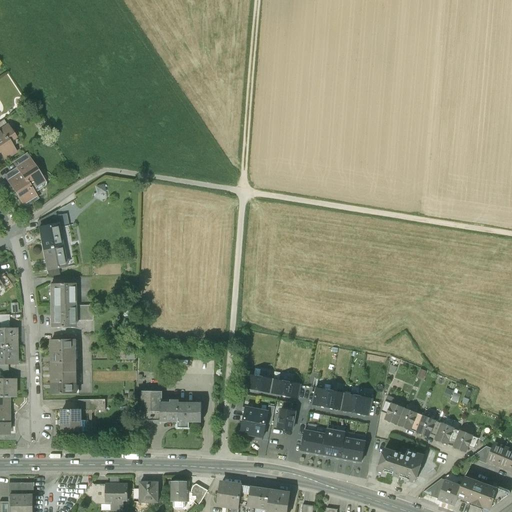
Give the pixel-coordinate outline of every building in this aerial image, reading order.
[(0,131),(0,153),(5,161),(16,153),(9,143),(16,138),(8,127),(0,131)] [(16,168),(19,174),(31,191),(44,182),(28,160),(16,168)] [(35,197),(31,191),(19,174),(7,182),(23,206),(35,197)] [(105,194),(103,186),(95,188),(97,195),(105,194)] [(55,216),(54,213),(36,223),(37,231),(58,227),(68,225),(66,215),(55,216)] [(37,231),(41,250),(61,246),(58,227),(37,231)] [(66,267),(61,246),(41,250),(46,272),(66,267)] [(7,272),(2,275),(6,280),(11,277),(7,272)] [(2,275),(0,276),(0,283),(2,287),(5,290),(10,286),(6,280),(2,275)] [(50,285),(50,306),(74,305),(74,285),(50,285)] [(74,321),(74,305),(50,306),(50,328),(74,328),(74,321)] [(93,305),(74,305),(74,321),(93,321),(93,305)] [(0,329),(9,330),(8,316),(0,316),(0,329)] [(0,347),(15,348),(15,330),(9,330),(0,329),(0,347)] [(51,341),(51,352),(74,351),(74,341),(51,341)] [(15,365),(15,348),(0,347),(0,365),(7,365),(15,365)] [(51,352),(51,362),(74,362),(74,351),(51,352)] [(196,359),(196,373),(214,374),(215,360),(196,359)] [(51,362),(52,373),(74,373),(74,362),(51,362)] [(74,384),(74,373),(52,373),(52,384),(74,384)] [(274,379),(245,373),(242,389),(271,394),(274,379)] [(5,380),(0,379),(0,398),(8,398),(14,398),(14,380),(5,380)] [(302,384),(274,379),(271,394),(299,399),(302,384)] [(74,394),(74,384),(52,384),(52,395),(74,394)] [(344,394),(316,389),(313,404),(341,409),(344,394)] [(447,390),(444,397),(450,399),(453,392),(447,390)] [(160,422),(201,422),(201,404),(160,403),(160,392),(142,393),(141,412),(160,411),(160,422)] [(344,394),(341,409),(369,415),(372,400),(344,394)] [(0,423),(9,424),(8,398),(0,398),(0,423)] [(77,401),(77,411),(80,411),(104,411),(104,400),(77,401)] [(381,412),(388,415),(393,404),(386,401),(381,412)] [(386,420),(398,425),(405,409),(393,404),(388,415),(386,420)] [(266,425),(272,426),(276,408),(270,407),(269,414),(266,425)] [(241,434),(252,436),(258,411),(247,409),(241,434)] [(417,414),(405,409),(398,425),(411,430),(417,414)] [(77,411),(61,411),(61,433),(80,433),(80,411),(77,411)] [(269,414),(258,411),(252,436),(263,438),(266,425),(269,414)] [(280,411),(278,428),(293,430),(296,414),(280,411)] [(411,430),(417,432),(424,416),(417,414),(411,430)] [(417,432),(430,437),(437,421),(424,416),(417,432)] [(443,424),(437,421),(430,437),(436,440),(443,424)] [(0,435),(9,435),(9,424),(0,423),(0,435)] [(455,428),(443,424),(436,440),(448,444),(455,428)] [(461,431),(455,428),(448,444),(455,447),(461,431)] [(304,430),(301,449),(359,461),(363,442),(340,437),(341,433),(326,430),(325,434),(304,430)] [(473,436),(461,431),(455,447),(467,452),(469,447),(473,436)] [(480,438),(473,436),(469,447),(475,449),(480,438)] [(487,463),(498,468),(506,450),(494,445),(492,450),(487,463)] [(486,465),(487,463),(492,450),(486,448),(471,459),(486,465)] [(405,457),(385,450),(378,470),(417,483),(423,456),(407,451),(405,457)] [(511,467),(511,452),(506,450),(498,468),(510,473),(511,467)] [(157,479),(139,479),(139,488),(138,499),(157,499),(157,498),(157,479)] [(498,491),(466,479),(463,489),(459,499),(491,511),(498,491)] [(424,492),(441,499),(447,483),(440,480),(424,492)] [(171,481),(170,501),(187,501),(187,492),(187,481),(171,481)] [(220,481),(216,507),(226,509),(225,511),(238,511),(242,484),(220,481)] [(9,495),(31,495),(33,495),(33,483),(7,483),(7,495),(9,495)] [(192,492),(187,492),(187,501),(187,504),(191,504),(193,501),(198,504),(207,490),(196,483),(194,484),(191,488),(192,492)] [(456,508),(459,499),(463,489),(447,483),(441,499),(440,502),(456,508)] [(95,504),(105,504),(105,485),(92,485),(90,484),(83,494),(89,497),(92,497),(92,501),(92,504),(95,504)] [(127,486),(105,485),(105,504),(111,504),(111,511),(120,511),(123,511),(123,510),(123,501),(127,501),(127,486)] [(249,507),(268,510),(271,491),(252,488),(249,507)] [(286,511),(289,493),(271,491),(268,510),(268,511),(286,511)] [(9,495),(9,503),(9,511),(31,511),(31,495),(9,495)] [(0,511),(9,511),(9,503),(0,502),(0,511)]
